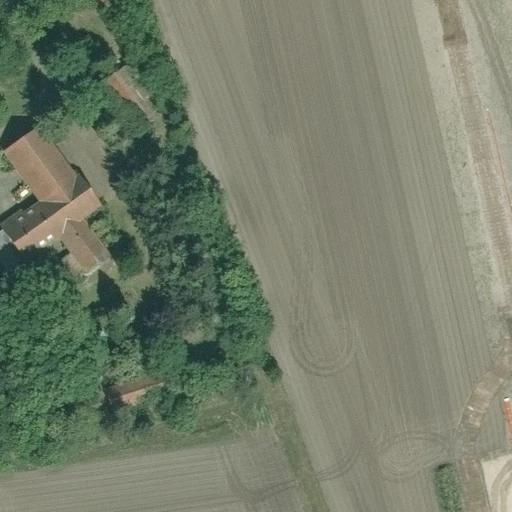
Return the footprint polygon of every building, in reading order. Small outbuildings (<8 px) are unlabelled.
[(155,115),(121,61),(88,82),(122,136),(155,115)] [(68,174),(35,124),(0,146),(0,160),(27,201),(68,174)] [(90,206),(68,174),(27,201),(0,218),(0,240),(11,258),(53,230),(78,214),(90,206)] [(103,252),(78,214),(53,230),(78,268),(103,252)] [(180,388),(172,365),(101,390),(109,413),(180,388)]
